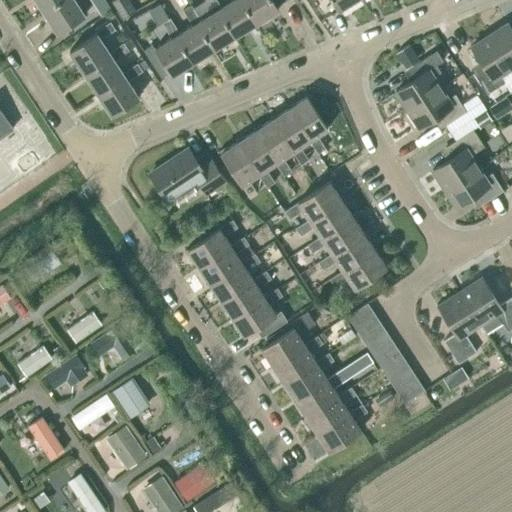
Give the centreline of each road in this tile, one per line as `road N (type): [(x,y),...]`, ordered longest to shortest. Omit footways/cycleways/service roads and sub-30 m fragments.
road 1 (residential): [(82,156),(288,471)]
road 2 (residential): [(82,156),(334,59)]
road 3 (residential): [(452,248),(334,59)]
road 4 (residential): [(434,375),(390,304),(452,248)]
road 5 (residential): [(334,59),(477,0)]
road 6 (residential): [(0,28),(82,156)]
